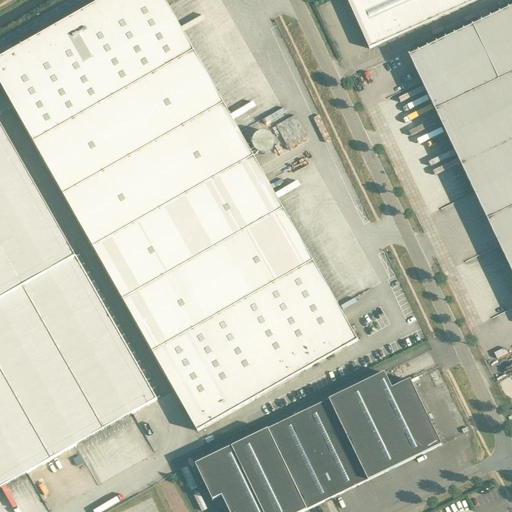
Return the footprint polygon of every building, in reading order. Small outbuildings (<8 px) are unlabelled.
[(0,82),(24,125),(185,35),(165,0),(102,0),(0,58),(0,82)] [(347,0),(370,49),(477,0),(347,0)] [(475,193),(511,175),(511,8),(410,57),(475,193)] [(24,125),(59,187),(219,96),(185,35),(24,125)] [(219,96),(59,187),(94,248),(254,157),(219,96)] [(0,300),(26,286),(77,257),(0,122),(0,300)] [(249,147),(266,152),(272,135),(255,129),(249,147)] [(289,218),(254,157),(94,248),(128,309),(289,218)] [(511,175),(475,193),(511,271),(511,175)] [(163,370),(323,279),(289,218),(128,309),(163,370)] [(26,286),(107,428),(158,400),(77,257),(26,286)] [(358,341),(323,279),(163,370),(198,431),(358,341)] [(0,300),(0,342),(63,453),(107,428),(26,286),(0,300)] [(0,454),(15,480),(63,453),(0,342),(0,454)] [(385,373),(330,400),(369,481),(442,445),(410,380),(392,389),(385,373)] [(297,511),(303,511),(369,481),(330,400),(260,433),(297,511)] [(229,511),(297,511),(260,433),(196,464),(213,500),(222,496),(229,511)] [(0,488),(15,480),(0,454),(0,488)]
